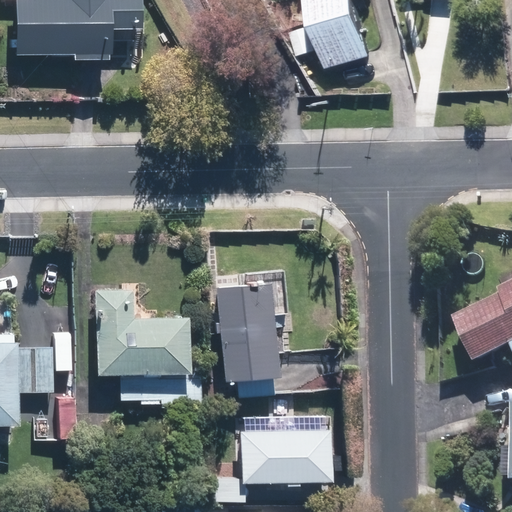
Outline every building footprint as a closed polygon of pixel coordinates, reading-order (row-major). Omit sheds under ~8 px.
[(15,0),(16,57),(102,55),(102,39),(142,38),(141,0),(15,0)] [(345,0),(304,0),(310,30),(328,70),(363,59),(345,0)] [(274,285),(221,291),(231,378),(283,373),(274,285)] [(98,292),(99,372),(192,370),(191,316),(130,317),(130,292),(98,292)] [(511,295),(455,324),(475,364),(511,345),(511,295)] [(0,416),(24,416),(23,333),(0,333),(0,416)] [(243,437),(245,483),(334,480),(332,434),(243,437)]
